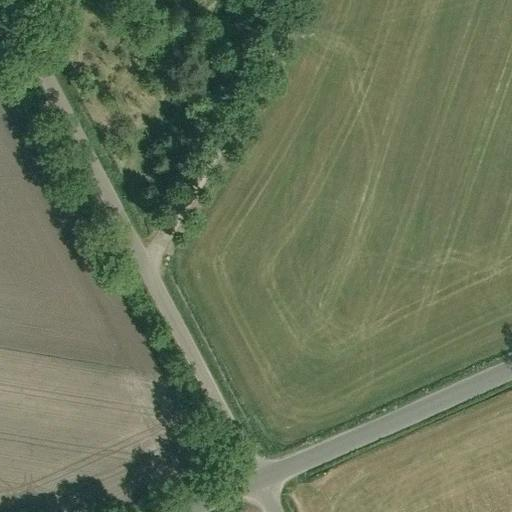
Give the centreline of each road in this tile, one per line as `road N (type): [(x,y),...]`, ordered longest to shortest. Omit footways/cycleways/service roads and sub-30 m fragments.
road 1 (unclassified): [(143,273),(259,83),(282,0)]
road 2 (unclassified): [(143,273),(0,8)]
road 3 (tertiary): [(256,486),(511,373)]
road 4 (unclassified): [(256,486),(143,273)]
